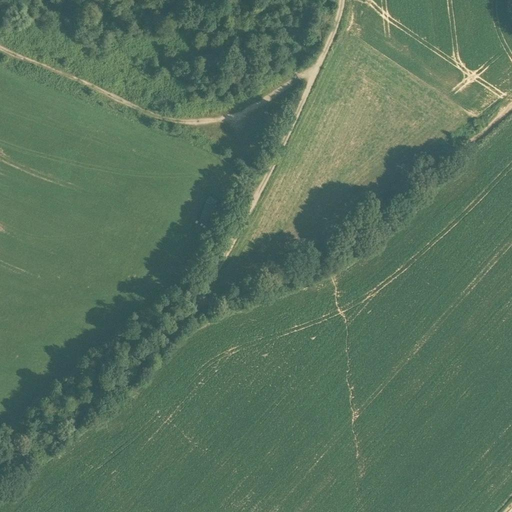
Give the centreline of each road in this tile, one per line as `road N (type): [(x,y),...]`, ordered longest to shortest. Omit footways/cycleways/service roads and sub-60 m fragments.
road 1 (track): [(196,306),(337,254),(511,107)]
road 2 (track): [(340,0),(329,43),(270,169),(196,306)]
road 3 (track): [(0,50),(186,125),(237,119),(297,77)]
road 4 (track): [(0,471),(133,375),(196,306)]
